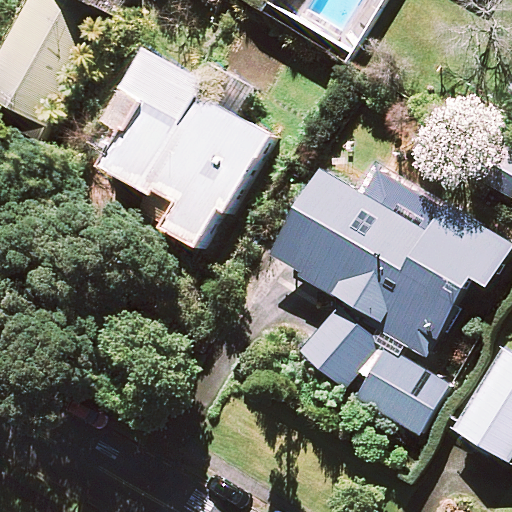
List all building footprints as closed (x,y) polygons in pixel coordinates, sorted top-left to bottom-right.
[(135,0),(42,0),(0,71),(0,97),(57,132),(86,82),(135,0)] [(203,97),(153,67),(114,133),(135,146),(112,184),(175,221),(165,238),(194,255),(255,152),(193,115),(203,97)] [(325,170),(265,267),(335,319),(431,369),(470,306),(492,306),(511,274),(511,237),(383,159),(362,193),(325,170)] [(348,398),(386,358),(335,319),(297,359),(326,387),(348,398)] [(429,434),(452,390),(386,358),(367,403),(429,434)] [(511,362),(510,361),(462,440),(511,469),(511,362)]
